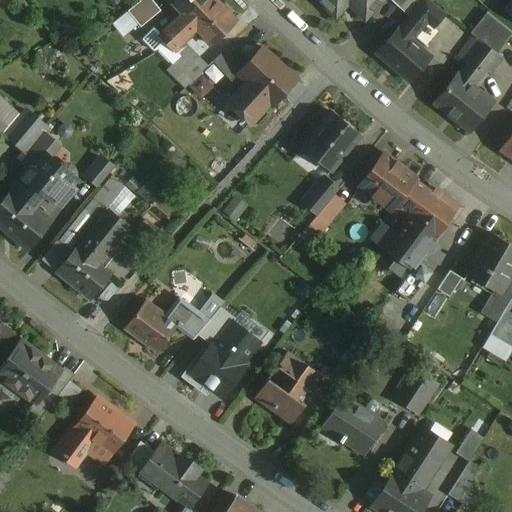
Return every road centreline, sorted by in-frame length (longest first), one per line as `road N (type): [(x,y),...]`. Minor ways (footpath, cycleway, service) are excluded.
road 1 (residential): [(315,511),(193,428),(0,271)]
road 2 (residential): [(261,0),(374,101),(511,202)]
